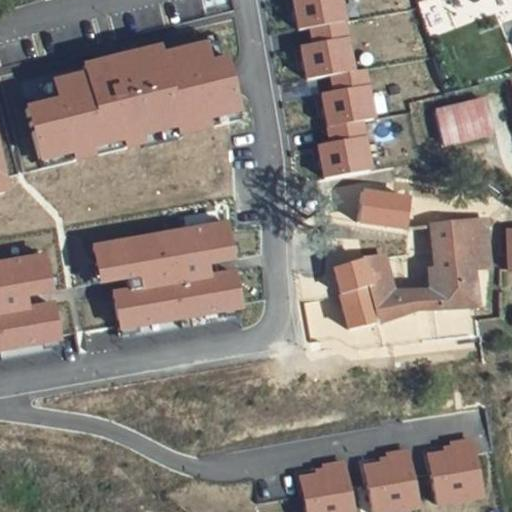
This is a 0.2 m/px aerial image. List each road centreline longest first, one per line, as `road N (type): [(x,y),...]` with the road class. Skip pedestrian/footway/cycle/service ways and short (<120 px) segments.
road 1 (residential): [(0,385),(239,344),(275,324),(274,152),(250,0)]
road 2 (residential): [(0,407),(94,426),(221,467),(468,427)]
